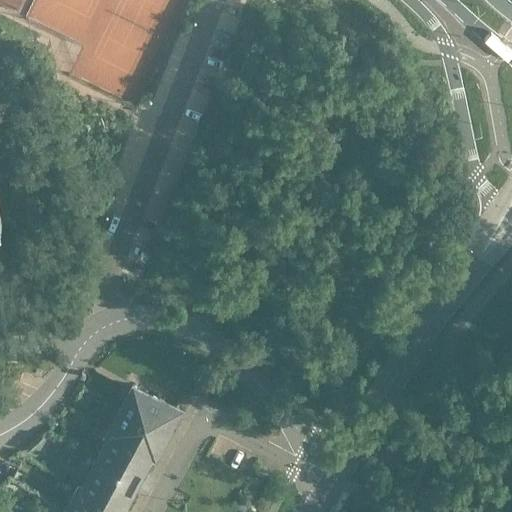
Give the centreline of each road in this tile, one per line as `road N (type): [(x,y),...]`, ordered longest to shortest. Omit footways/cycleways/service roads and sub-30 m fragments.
road 1 (primary): [(410,0),(446,51),(468,154),(490,203),(466,270)]
road 2 (secondary): [(317,511),(410,347),(466,270)]
